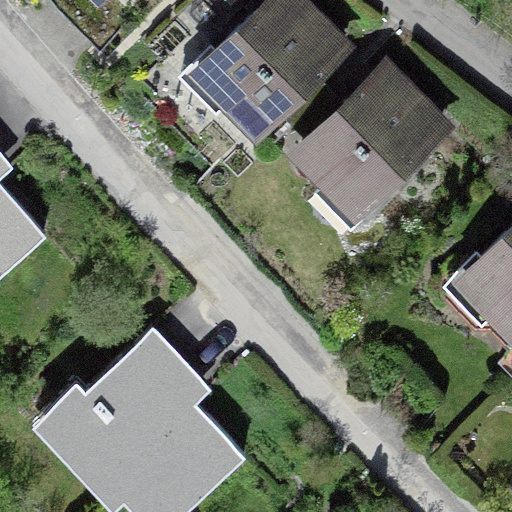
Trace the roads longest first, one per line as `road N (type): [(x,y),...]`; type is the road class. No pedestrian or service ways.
road 1 (residential): [(455,511),(131,182),(0,28)]
road 2 (residential): [(409,0),(511,75)]
